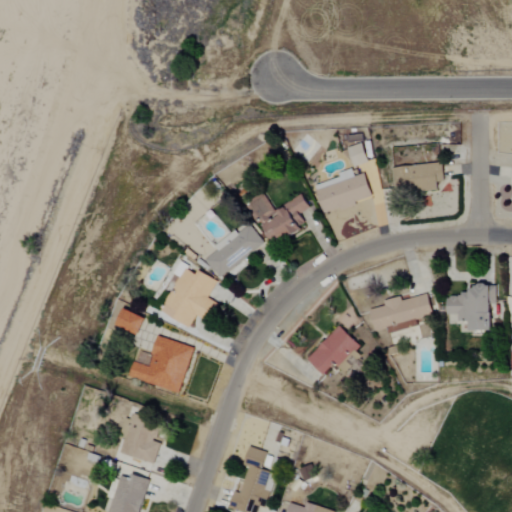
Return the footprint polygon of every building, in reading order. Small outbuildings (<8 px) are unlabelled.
[(347,149),(354,168),(370,163),(363,144),(347,149)] [(445,182),(444,164),(396,167),(397,192),(439,190),(438,183),(445,182)] [(373,199),(366,174),(316,190),(324,215),(373,199)] [(311,211),(304,197),(267,214),(269,217),(263,219),(276,246),(304,233),(297,217),(311,211)] [(205,260),(219,279),(264,245),(251,226),(205,260)] [(215,247),(218,252),(237,235),(234,231),(215,247)] [(217,281),(199,272),(197,275),(183,268),(162,314),(191,327),(196,316),(210,323),(219,304),(208,299),(217,281)] [(492,287),(470,287),(470,294),(448,295),(448,315),(459,315),(459,323),(472,322),(472,332),(493,332),(492,287)] [(371,311),(376,332),(390,329),(391,334),(418,327),(417,320),(433,316),(429,295),(401,301),(400,297),(383,301),(385,307),(371,311)] [(118,327),(141,334),(147,318),(123,310),(118,327)] [(308,361),(325,376),(334,365),(345,374),(352,367),(358,373),(364,367),(354,359),(364,348),(339,326),(308,361)] [(195,348),(159,337),(150,366),(147,365),(150,355),(138,351),(130,378),(182,394),(195,348)] [(155,465),(167,425),(130,415),(118,454),(155,465)] [(275,474),(263,471),(268,453),(251,448),(242,483),(237,481),(230,509),(240,511),(253,511),(255,505),(266,509),(275,474)] [(316,477),(312,466),(302,469),(306,481),(316,477)] [(140,511),(149,481),(120,474),(110,511),(140,511)] [(287,511),(326,511),(291,500),(287,511)]
